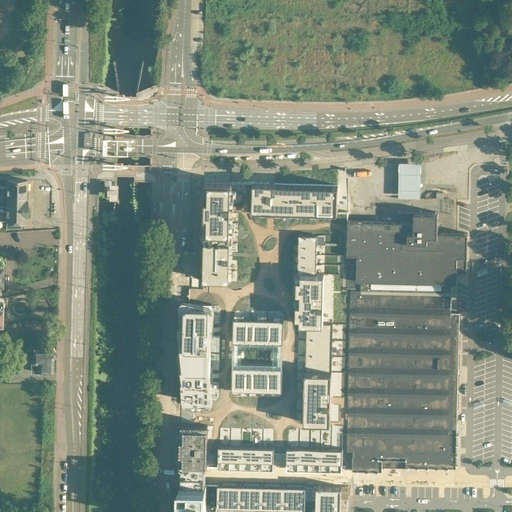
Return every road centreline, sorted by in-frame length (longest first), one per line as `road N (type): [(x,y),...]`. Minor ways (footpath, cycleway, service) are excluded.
road 1 (secondary): [(511,98),(370,118),(191,118)]
road 2 (tertiary): [(72,511),(73,213)]
road 3 (unclassified): [(173,221),(164,511)]
road 4 (unclassified): [(312,148),(326,158),(418,147),(502,133),(511,119)]
road 5 (secondary): [(312,148),(511,119)]
road 6 (secondary): [(188,147),(312,148)]
